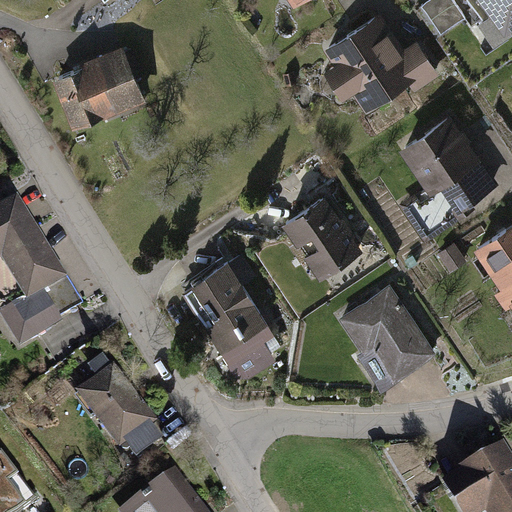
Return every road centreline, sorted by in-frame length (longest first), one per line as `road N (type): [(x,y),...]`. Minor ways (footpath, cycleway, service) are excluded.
road 1 (residential): [(0,81),(220,439)]
road 2 (residential): [(220,439),(270,423),(407,425),(511,404)]
